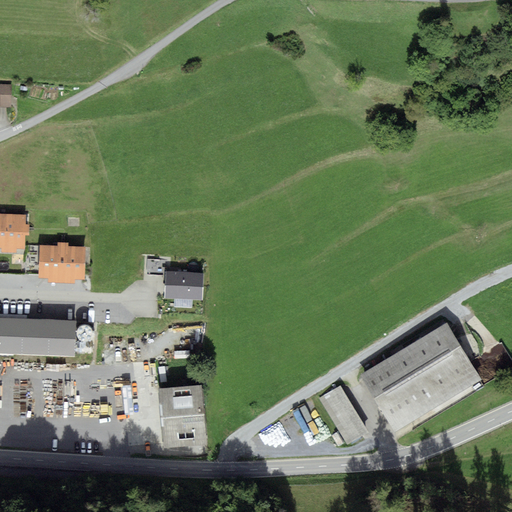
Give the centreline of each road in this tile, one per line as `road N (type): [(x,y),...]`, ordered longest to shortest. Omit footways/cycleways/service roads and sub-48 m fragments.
road 1 (tertiary): [(0,457),(214,471),(370,463),(412,455),(511,411)]
road 2 (track): [(511,271),(441,306),(294,403),(234,445),(214,471)]
road 3 (track): [(14,130),(77,99),(228,0)]
road 4 (residential): [(149,299),(0,293)]
